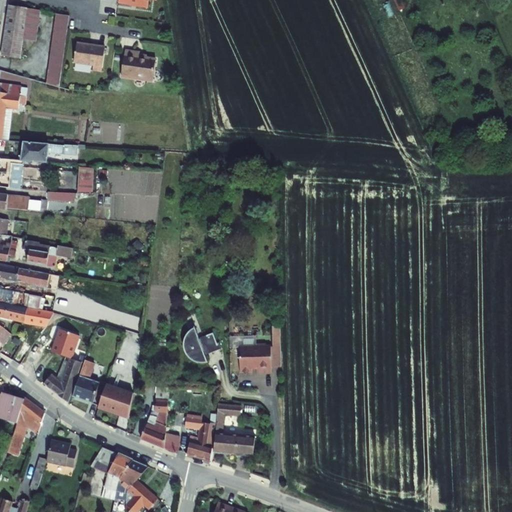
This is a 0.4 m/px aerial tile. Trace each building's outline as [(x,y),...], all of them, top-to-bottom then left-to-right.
[(33,5),(13,2),(5,55),(25,58),(28,39),(41,41),(46,7),(33,5)] [(62,8),(49,80),(62,83),(63,83),(73,25),(76,10),(62,8)] [(81,38),(78,57),(95,60),(94,65),(105,66),(109,43),(81,38)] [(130,47),(126,73),(157,78),(161,57),(144,54),(145,49),(130,47)] [(26,84),(1,82),(0,93),(0,92),(0,138),(12,140),(15,106),(23,107),(24,104),(30,105),(31,96),(25,94),(26,84)] [(55,143),(29,141),(27,160),(29,160),(39,161),(53,162),(54,151),(79,154),(80,145),(55,143)] [(6,159),(0,158),(0,185),(18,187),(27,188),(28,177),(29,160),(27,160),(6,159)] [(90,165),(88,192),(91,192),(103,193),(105,166),(90,165)] [(65,192),(59,192),(60,201),(86,201),(86,192),(65,192)] [(0,207),(45,212),(46,198),(0,193),(0,207)] [(0,217),(0,236),(7,237),(7,234),(17,235),(19,220),(0,217)] [(0,236),(0,258),(15,261),(16,252),(19,242),(20,237),(20,236),(17,235),(7,234),(7,237),(0,236)] [(37,251),(36,263),(60,267),(62,254),(77,257),(79,248),(64,246),(63,250),(39,245),(39,242),(33,241),(32,250),(37,251)] [(0,263),(0,315),(51,325),(52,326),(60,314),(50,312),(47,311),(52,288),(53,288),(55,274),(35,270),(14,266),(0,263)] [(0,322),(0,347),(1,348),(7,342),(12,347),(19,334),(0,322)] [(225,346),(220,330),(213,332),(214,333),(205,336),(203,327),(194,329),(192,334),(190,338),(190,343),(191,347),(193,352),(196,355),(200,358),(204,360),(208,361),(213,362),(211,354),(220,351),(219,348),(225,346)] [(287,348),(287,328),(277,328),(277,347),(277,348),(278,368),(288,368),(287,348)] [(7,342),(1,348),(8,353),(12,347),(7,342)] [(58,373),(54,385),(77,404),(93,347),(78,343),(72,358),(82,361),(78,374),(74,373),(71,381),(65,377),(58,373)] [(278,368),(277,348),(277,347),(273,347),(271,345),(265,346),(263,348),(246,348),(246,373),(258,373),(258,369),(263,369),(263,374),(278,373),(278,368)] [(95,354),(82,397),(103,403),(109,380),(96,376),(100,362),(98,361),(100,355),(95,354)] [(72,358),(65,377),(71,381),(74,373),(78,374),(82,361),(72,358)] [(116,387),(110,409),(131,417),(134,392),(116,387)] [(155,426),(150,440),(172,448),(174,416),(176,389),(163,387),(161,411),(155,426)] [(134,392),(131,417),(140,421),(143,395),(134,392)] [(4,395),(0,407),(0,417),(15,422),(14,423),(21,425),(28,403),(22,401),(23,399),(10,395),(9,397),(4,395)] [(30,402),(16,444),(32,449),(35,438),(30,436),(33,426),(43,434),(51,413),(31,399),(30,402)] [(224,413),(221,456),(260,458),(262,436),(230,434),(231,415),(248,416),(249,406),(224,404),(224,413)] [(172,448),(186,452),(190,418),(176,417),(172,448)] [(196,441),(194,455),(218,462),(219,448),(214,446),(217,425),(209,424),(210,418),(198,417),(195,417),(195,419),(194,428),(209,430),(205,443),(196,441)] [(58,439),(54,458),(53,462),(79,468),(83,451),(76,449),(77,443),(58,439)] [(108,448),(97,465),(116,473),(125,456),(108,448)] [(47,456),(43,469),(50,471),(53,462),(54,458),(47,456)] [(139,462),(125,456),(116,473),(114,476),(110,488),(117,490),(120,480),(124,482),(139,462)] [(155,468),(139,462),(124,482),(133,491),(143,481),(144,480),(155,468)] [(39,482),(37,487),(44,489),(50,471),(43,469),(39,482)] [(164,500),(143,481),(133,491),(133,496),(132,504),(141,511),(143,511),(150,505),(155,510),(164,500)] [(33,511),(37,501),(28,503),(26,511),(18,509),(20,504),(7,500),(6,503),(2,502),(0,507),(0,511),(33,511)] [(244,511),(246,509),(224,500),(219,511),(244,511)]
